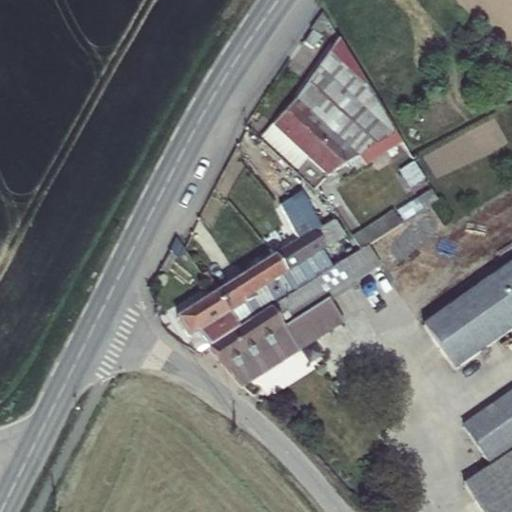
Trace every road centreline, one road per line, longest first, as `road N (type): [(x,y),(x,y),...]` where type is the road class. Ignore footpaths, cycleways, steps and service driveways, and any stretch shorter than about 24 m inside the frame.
road 1 (tertiary): [(95,321),(188,138),(277,0)]
road 2 (residential): [(95,321),(225,399),(335,511)]
road 3 (tertiary): [(28,455),(95,321)]
